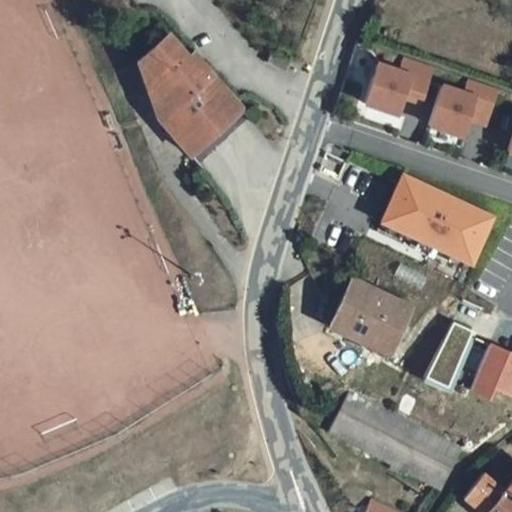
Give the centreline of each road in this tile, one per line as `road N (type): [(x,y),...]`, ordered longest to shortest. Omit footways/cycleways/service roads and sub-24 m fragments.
road 1 (unclassified): [(303,511),(264,371),(258,309),(321,103)]
road 2 (residential): [(321,103),(218,29),(196,0)]
road 3 (track): [(277,417),(297,420),(341,470),(395,489)]
